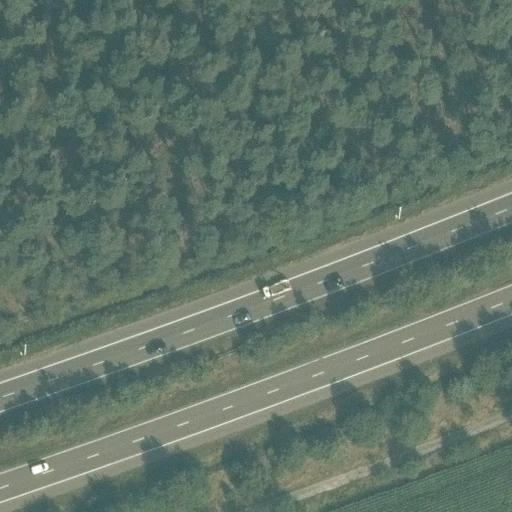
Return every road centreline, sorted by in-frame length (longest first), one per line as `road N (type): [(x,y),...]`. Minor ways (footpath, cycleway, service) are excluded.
road 1 (trunk): [(511,205),(313,287),(0,399)]
road 2 (trunk): [(0,490),(511,301)]
road 3 (unclassified): [(254,511),(511,416)]
